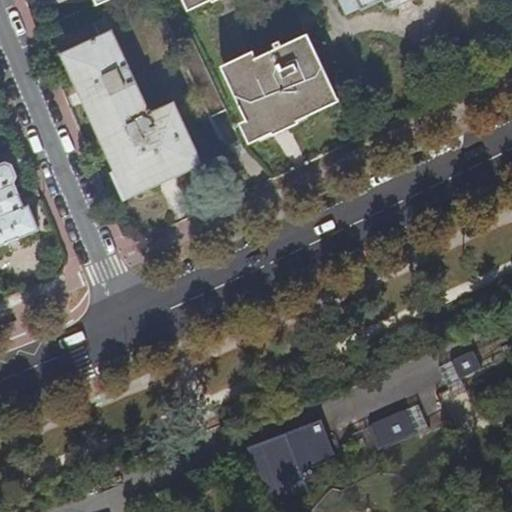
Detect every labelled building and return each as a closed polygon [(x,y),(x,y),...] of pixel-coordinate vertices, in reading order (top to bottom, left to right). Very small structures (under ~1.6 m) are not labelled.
[(340,0),(346,13),(360,7),(356,0),(340,0)] [(391,0),(356,0),(360,7),(361,8),(378,0),(383,0),(385,3),(391,0)] [(147,109),(111,31),(64,53),(71,69),(69,70),(83,101),(92,121),(95,120),(130,196),(202,163),(174,102),(151,112),(149,109),(147,109)] [(190,32),(175,39),(210,117),(226,110),(190,32)] [(276,47),(223,72),(253,133),(337,94),(307,32),(282,44),(280,39),(274,42),(276,47)] [(0,204),(19,197),(14,186),(17,178),(15,172),(12,167),(5,165),(0,166),(0,204)] [(24,209),(19,197),(0,204),(0,246),(11,243),(39,231),(29,207),(24,209)] [(451,361),(460,378),(482,369),(474,351),(451,361)] [(370,426),(380,449),(416,433),(406,410),(370,426)] [(320,421),(249,447),(250,449),(250,448),(271,504),(271,505),(309,491),(302,472),(334,460),(334,459),(333,459),(319,422),(320,422),(320,421)]
